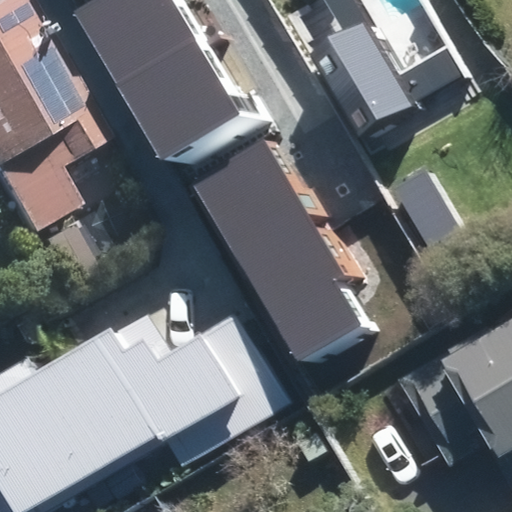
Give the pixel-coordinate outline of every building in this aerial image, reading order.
[(0,0),(0,183),(21,218),(82,182),(66,155),(102,134),(22,0),(0,0)] [(173,0),(96,0),(77,11),(118,83),(195,39),(173,0)] [(458,4),(455,0),(356,0),(388,49),(458,4)] [(365,22),(311,52),(359,136),(412,106),(365,22)] [(195,39),(118,83),(163,160),(240,116),(195,39)] [(264,137),(190,179),(235,258),(309,216),(264,137)] [(309,216),(235,258),(297,364),(371,321),(309,216)] [(0,382),(0,482),(17,511),(43,511),(181,431),(193,451),(296,391),(242,299),(173,340),(153,305),(55,363),(49,354),(0,382)] [(511,321),(420,373),(463,451),(500,430),(511,452),(511,321)]
